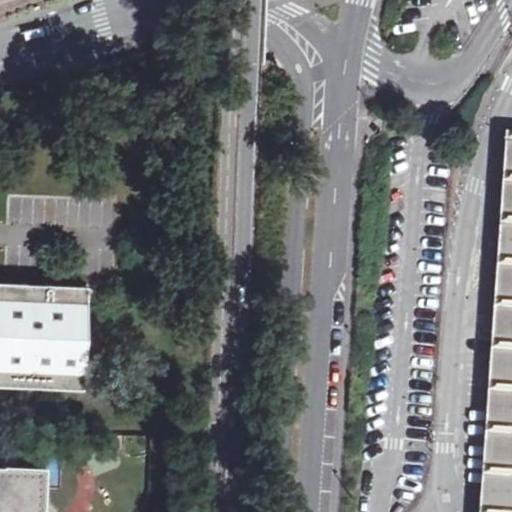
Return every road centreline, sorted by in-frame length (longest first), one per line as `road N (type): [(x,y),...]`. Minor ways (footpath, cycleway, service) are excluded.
road 1 (unclassified): [(262,0),(310,89),(279,511)]
road 2 (unclassified): [(255,0),(234,511)]
road 3 (unclassified): [(310,511),(349,53)]
road 4 (secondary): [(0,48),(164,0)]
